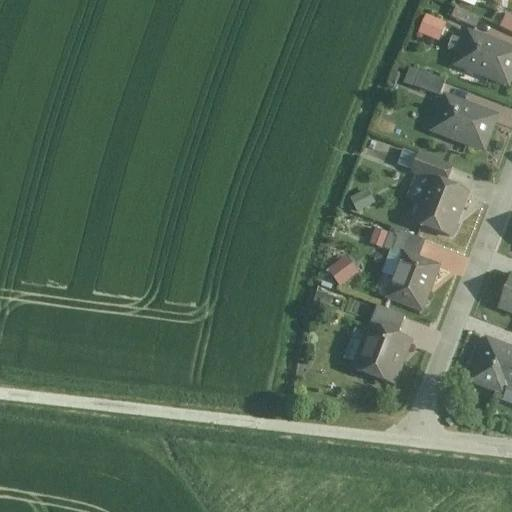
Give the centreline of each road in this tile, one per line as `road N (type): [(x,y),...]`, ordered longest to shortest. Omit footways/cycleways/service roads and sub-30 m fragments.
road 1 (residential): [(404,439),(77,400)]
road 2 (residential): [(511,184),(404,439)]
